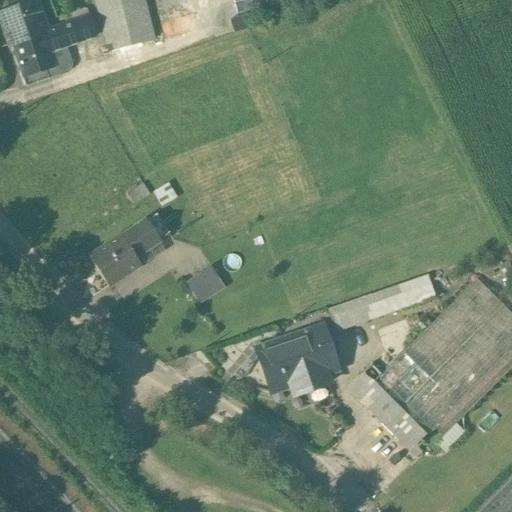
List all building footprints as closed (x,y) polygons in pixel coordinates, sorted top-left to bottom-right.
[(31,1),(29,0),(15,0),(6,3),(3,10),(4,13),(0,13),(0,20),(9,46),(46,33),(36,2),(32,3),(31,1)] [(144,0),(95,0),(110,55),(163,42),(163,40),(198,31),(203,25),(200,13),(159,24),(157,19),(150,20),(144,0)] [(84,9),(68,15),(71,23),(87,18),(84,9)] [(254,13),(240,18),(231,21),(235,33),(258,25),(254,13)] [(46,33),(9,46),(11,46),(22,79),(55,68),(49,51),(63,46),(64,47),(96,37),(89,17),(87,18),(71,23),(58,28),(58,29),(46,33)] [(55,68),(22,79),(25,87),(58,76),(55,68)] [(168,184),(154,193),(162,207),(176,199),(168,184)] [(143,185),(132,192),(128,194),(134,204),(149,195),(143,185)] [(169,234),(156,215),(144,222),(157,242),(169,234)] [(120,237),(88,258),(108,287),(139,266),(134,257),(157,242),(144,222),(121,238),(120,237)] [(210,266),(185,283),(199,305),(225,288),(210,266)] [(427,276),(329,310),(336,333),(435,299),(427,276)] [(381,375),(374,383),(426,434),(436,445),(511,368),(511,349),(511,348),(511,315),(476,280),(381,375)] [(322,327),(270,345),(272,351),(258,356),(271,393),(291,387),(294,396),(328,384),(325,375),(337,371),(333,359),(338,357),(332,340),(327,342),(322,327)] [(426,434),(374,383),(381,375),(372,365),(347,390),(409,452),(415,446),(426,434)] [(422,452),(415,446),(409,452),(406,455),(412,462),(422,452)] [(511,511),(511,471),(470,511),(511,511)]
